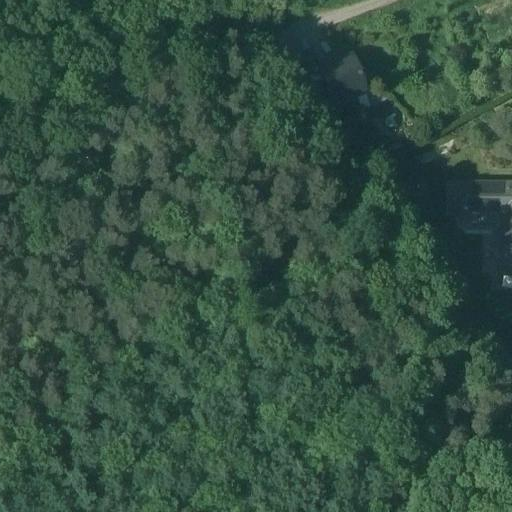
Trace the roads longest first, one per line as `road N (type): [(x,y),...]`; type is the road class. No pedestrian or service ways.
road 1 (track): [(84,114),(257,52)]
road 2 (residential): [(257,52),(398,0)]
road 3 (unclassified): [(511,442),(407,511)]
